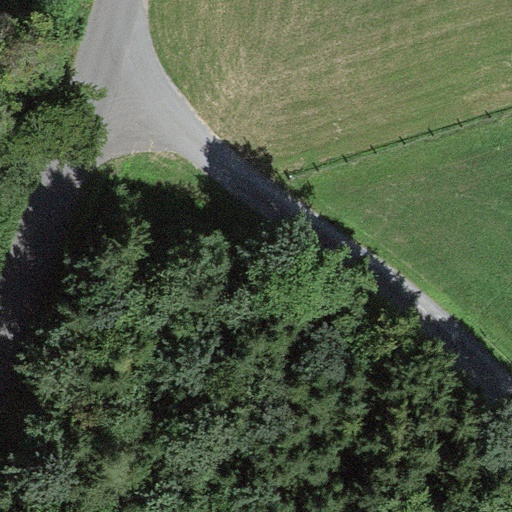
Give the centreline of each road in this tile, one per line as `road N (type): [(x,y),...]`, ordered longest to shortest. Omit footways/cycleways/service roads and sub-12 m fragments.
road 1 (track): [(93,77),(511,365)]
road 2 (unclassified): [(0,336),(118,0)]
